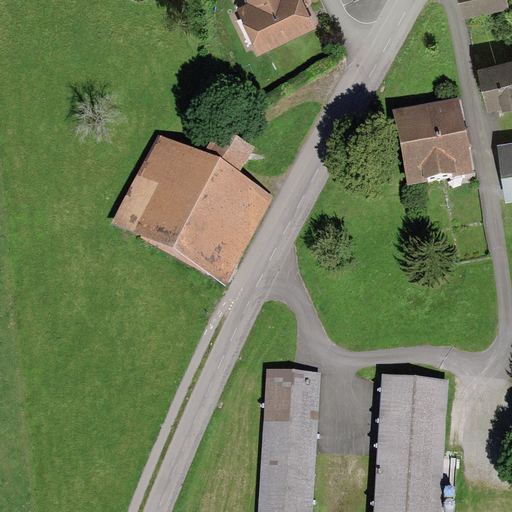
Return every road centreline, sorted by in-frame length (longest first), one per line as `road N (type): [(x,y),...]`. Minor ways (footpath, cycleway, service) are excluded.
road 1 (unclassified): [(156,511),(270,260),(412,0)]
road 2 (track): [(485,364),(488,453),(495,480),(511,486)]
